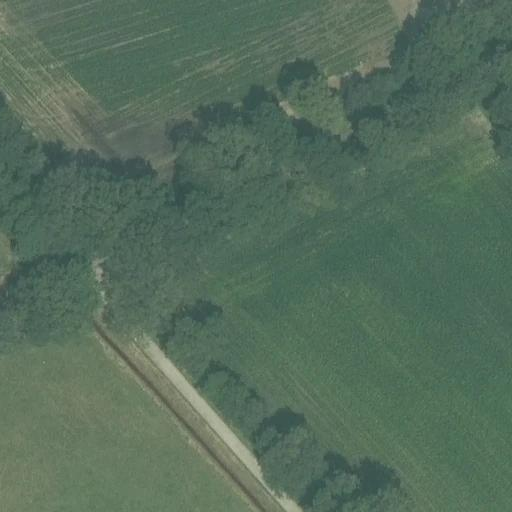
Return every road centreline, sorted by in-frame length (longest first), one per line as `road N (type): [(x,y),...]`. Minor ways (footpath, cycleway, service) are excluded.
road 1 (unclassified): [(0,325),(82,276),(511,62)]
road 2 (track): [(295,511),(0,183)]
